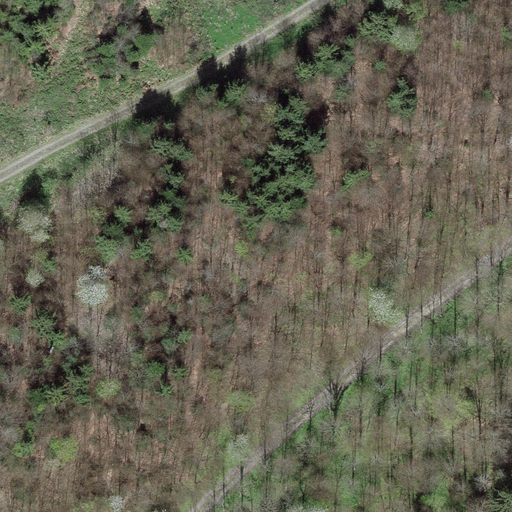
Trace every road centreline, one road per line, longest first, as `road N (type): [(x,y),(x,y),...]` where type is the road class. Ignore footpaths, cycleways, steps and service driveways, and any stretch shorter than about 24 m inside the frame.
road 1 (track): [(198,511),(319,398),(511,242)]
road 2 (track): [(0,175),(202,72),(319,0)]
